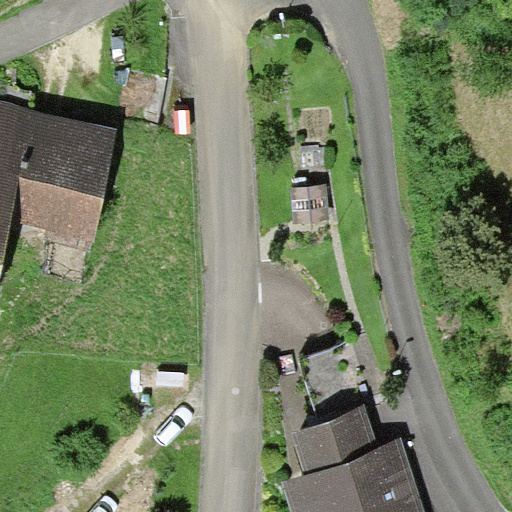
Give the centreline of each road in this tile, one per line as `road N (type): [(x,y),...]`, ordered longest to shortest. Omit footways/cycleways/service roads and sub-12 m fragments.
road 1 (residential): [(343,0),(362,39),(398,281),(432,410),(474,511)]
road 2 (unclassified): [(219,0),(236,416),(230,511)]
